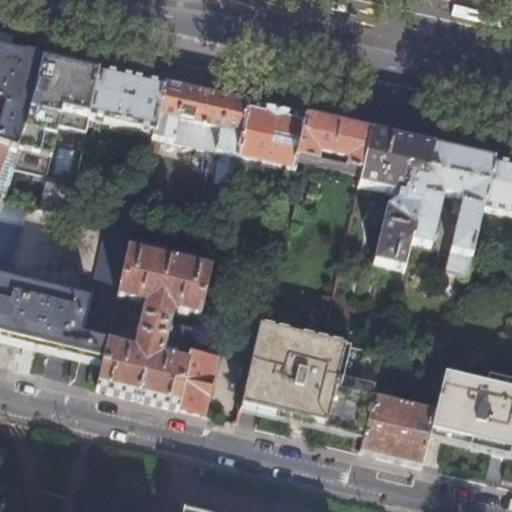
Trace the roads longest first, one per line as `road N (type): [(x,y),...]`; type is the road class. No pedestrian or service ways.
road 1 (primary): [(24,0),(511,111)]
road 2 (residential): [(474,511),(0,396)]
road 3 (primary): [(511,52),(279,0)]
